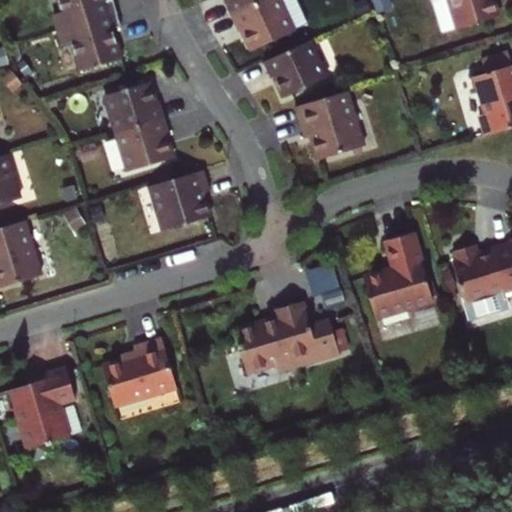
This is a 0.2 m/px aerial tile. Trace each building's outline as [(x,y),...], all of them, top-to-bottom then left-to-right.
[(103,0),(53,0),(58,15),(50,17),(54,30),(116,12),(112,0),(105,0),(104,1),(103,0)] [(224,0),(231,15),(264,0),(224,0)] [(281,0),(264,0),(231,15),(239,32),(243,30),(252,49),(295,30),(281,0)] [(500,16),(495,0),(443,0),(434,3),(443,32),(500,16)] [(121,26),(116,12),(54,30),(59,45),(66,43),(75,72),(122,58),(113,29),(121,26)] [(308,40),(263,62),(270,78),(274,77),(282,97),(326,78),(308,40)] [(481,60),(483,63),(500,58),(501,61),(510,58),(508,52),(481,60)] [(480,116),(486,135),(511,127),(511,64),(510,58),(501,61),(500,58),(483,63),(486,75),(476,77),(486,114),(480,116)] [(105,95),(116,133),(166,117),(161,101),(157,102),(151,82),(105,95)] [(346,90),(295,106),(304,139),(312,137),(318,158),(363,144),(346,90)] [(166,117),(116,133),(128,173),(173,159),(167,135),(170,134),(166,117)] [(0,163),(0,203),(11,200),(0,163)] [(206,168),(153,184),(166,228),(213,213),(206,191),(213,189),(206,168)] [(15,222),(0,227),(0,287),(32,278),(15,222)] [(431,299),(412,231),(385,239),(393,265),(363,274),(375,315),(431,299)] [(474,253),(472,245),(452,250),(455,260),(453,260),(465,301),(502,290),(504,297),(511,295),(511,241),(497,246),(498,251),(479,256),(474,253)] [(476,243),(472,245),(474,253),(479,256),(498,251),(497,246),(478,252),(476,243)] [(309,267),(316,298),(344,292),(337,261),(309,267)] [(272,313),(274,321),(275,324),(263,327),(262,324),(237,331),(249,374),(273,367),(275,374),(337,357),(327,323),(308,329),(302,304),(272,313)] [(100,367),(113,408),(175,388),(159,338),(132,347),(134,352),(135,356),(121,360),(100,367)] [(120,355),(121,360),(135,356),(134,352),(120,355)] [(31,383),(9,391),(14,410),(19,409),(31,447),(71,434),(62,403),(76,399),(66,367),(39,376),(41,380),(31,383)]
